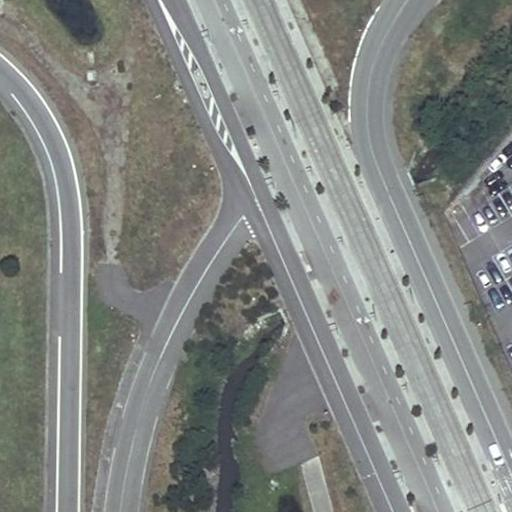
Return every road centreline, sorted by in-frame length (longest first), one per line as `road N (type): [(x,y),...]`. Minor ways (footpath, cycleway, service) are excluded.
road 1 (tertiary): [(511,479),(372,153),(370,85),(378,52),(408,0)]
road 2 (trunk): [(0,67),(49,128),(66,177),(64,511)]
